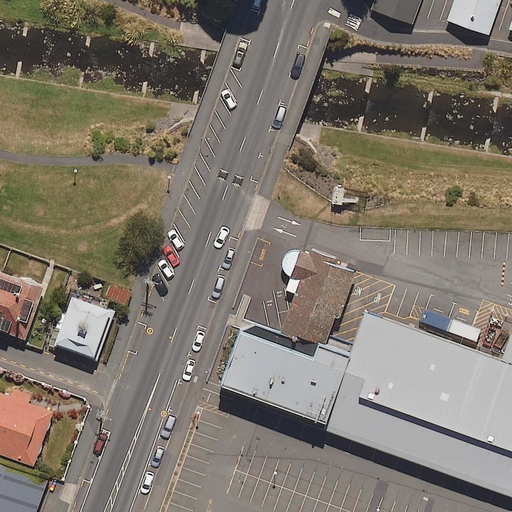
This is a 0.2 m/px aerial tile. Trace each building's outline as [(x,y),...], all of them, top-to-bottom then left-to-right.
[(372,0),(369,9),(411,24),(413,19),(419,0),(372,0)] [(498,0),(451,0),(444,20),(486,35),(498,0)] [(149,182),(147,169),(106,175),(108,189),(149,182)] [(31,223),(8,216),(5,227),(27,235),(31,223)] [(354,261),(308,245),(306,251),(300,249),(290,247),(282,254),(281,265),(289,273),(284,287),(294,290),(281,330),(326,345),(354,261)] [(120,262),(102,259),(100,274),(117,277),(120,262)] [(0,269),(0,327),(27,337),(46,285),(0,269)] [(131,288),(110,282),(107,297),(127,302),(131,288)] [(118,305),(71,288),(52,343),(99,359),(118,305)] [(511,489),(511,328),(502,356),(363,307),(347,352),(326,345),(281,330),(254,321),(237,326),(216,386),(511,489)] [(55,409),(0,389),(0,451),(36,464),(55,409)] [(37,511),(51,476),(0,457),(0,511),(37,511)]
